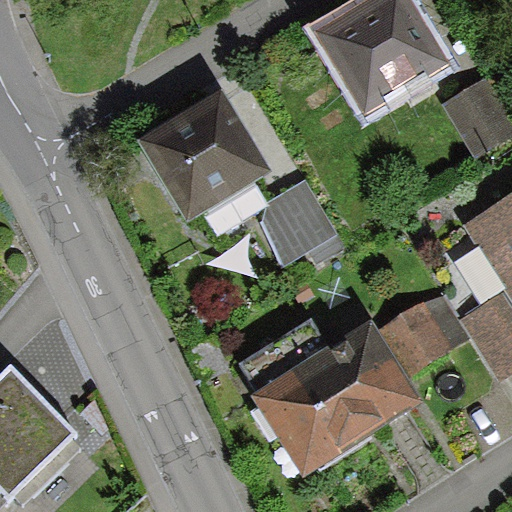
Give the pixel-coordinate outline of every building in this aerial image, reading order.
[(397,0),(327,43),(368,110),(441,66),(401,0),(397,0)] [(134,126),(187,212),(287,151),(233,64),(134,126)] [(447,110),(477,160),(511,138),(511,117),(491,83),(447,110)] [(320,186),(263,216),(294,275),(351,244),(320,186)] [(511,362),(511,210),(478,231),(511,287),(511,291),(466,319),(498,371),(511,362)] [(246,391),(300,478),(425,401),(371,314),(246,391)] [(0,376),(0,493),(5,499),(69,433),(5,371),(0,376)]
